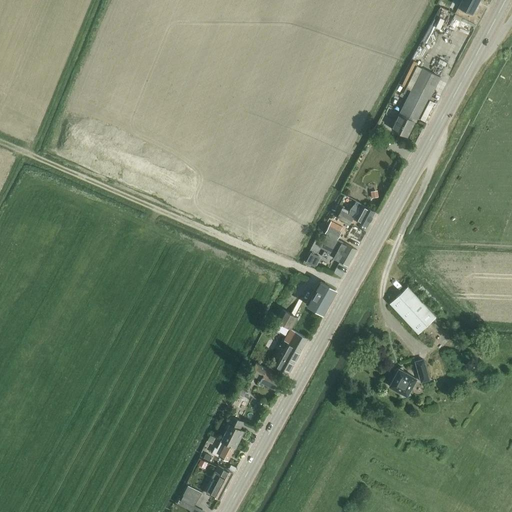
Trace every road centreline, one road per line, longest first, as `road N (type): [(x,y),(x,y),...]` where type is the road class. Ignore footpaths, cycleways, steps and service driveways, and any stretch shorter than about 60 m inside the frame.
road 1 (tertiary): [(227,511),(505,0)]
road 2 (track): [(0,141),(348,290)]
